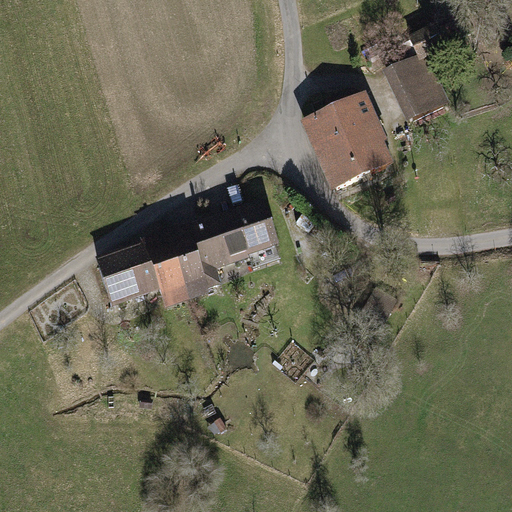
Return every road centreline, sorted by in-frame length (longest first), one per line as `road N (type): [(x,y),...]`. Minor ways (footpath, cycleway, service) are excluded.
road 1 (unclassified): [(511,239),(432,251),(376,244),(296,176),(281,147),(297,84),(288,0)]
road 2 (track): [(0,322),(125,232),(233,166),(281,147)]
